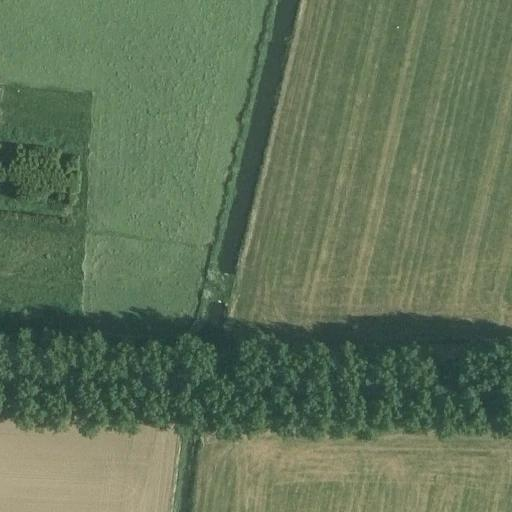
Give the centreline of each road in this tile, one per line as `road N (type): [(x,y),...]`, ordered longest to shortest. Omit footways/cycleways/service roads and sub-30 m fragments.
road 1 (unclassified): [(511,398),(0,378)]
road 2 (track): [(204,511),(220,388)]
